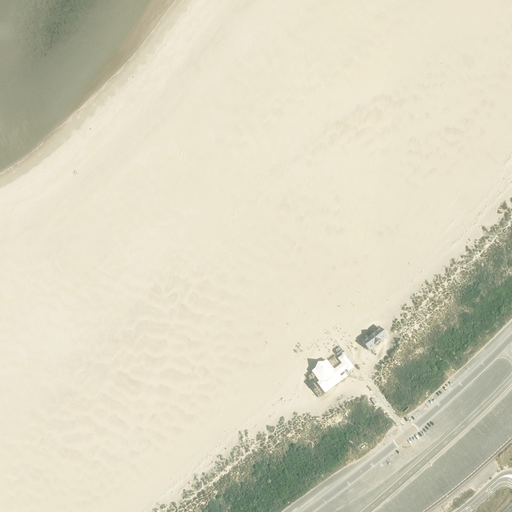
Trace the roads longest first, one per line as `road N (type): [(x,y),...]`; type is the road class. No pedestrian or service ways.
road 1 (unclassified): [(304,511),(501,348)]
road 2 (unclassified): [(365,511),(511,379)]
